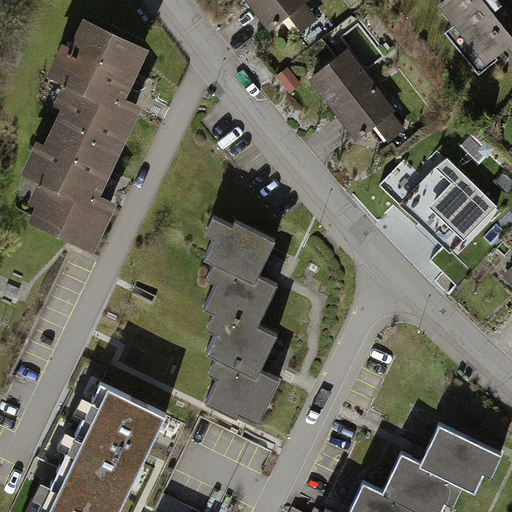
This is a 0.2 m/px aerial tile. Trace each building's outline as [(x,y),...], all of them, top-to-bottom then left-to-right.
[(315,18),(301,0),(243,0),(268,32),(286,19),(296,33),(315,18)] [(511,40),(511,18),(499,0),(439,0),(483,61),(511,40)] [(66,84),(49,118),(109,149),(132,104),(112,94),(134,51),(78,23),(51,76),(66,84)] [(405,131),(345,47),(305,75),(352,141),(367,131),(379,149),(405,131)] [(87,193),(109,149),(49,118),(33,151),(24,147),(11,173),(36,186),(20,218),(85,250),(109,204),(87,193)] [(495,204),(449,149),(406,186),(452,240),(495,204)] [(196,305),(204,309),(245,327),(266,283),(248,274),(265,238),(225,219),(222,225),(201,215),(192,233),(201,237),(191,258),(203,264),(197,276),(207,281),(196,305)] [(511,264),(497,280),(511,294),(511,264)] [(245,327),(204,309),(197,324),(207,329),(196,353),(213,361),(195,400),(203,403),(241,420),(247,423),(267,378),(250,371),(266,336),(245,327)] [(123,511),(171,407),(100,375),(37,511),(123,511)] [(372,491),(408,509),(415,511),(434,511),(449,481),(465,489),(473,471),(482,475),(493,452),(432,423),(414,461),(391,450),(372,491)] [(406,511),(408,509),(372,491),(353,482),(338,511),(319,511),(315,510),(314,511),(406,511)]
